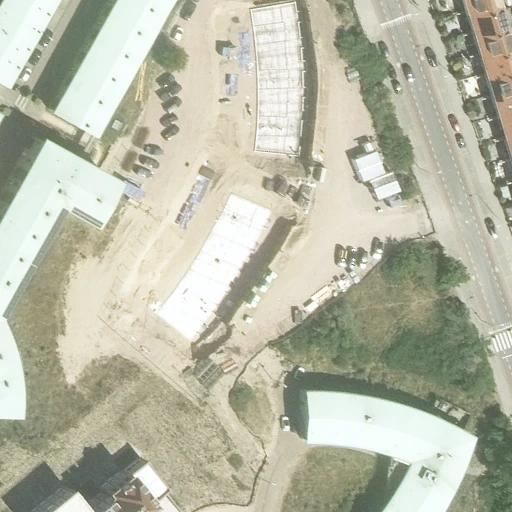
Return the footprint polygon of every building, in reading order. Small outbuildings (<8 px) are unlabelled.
[(39,9),(22,0),(0,0),(0,10),(29,27),(39,9)] [(22,0),(39,9),(44,0),(22,0)] [(106,0),(83,42),(46,108),(87,131),(160,2),(160,0),(106,0)] [(459,0),(463,11),(498,0),(459,0)] [(511,0),(498,0),(463,11),(469,32),(511,18),(511,0)] [(0,33),(19,45),(29,27),(0,10),(0,33)] [(299,12),(256,18),(259,41),(302,36),(299,12)] [(511,41),(511,18),(469,32),(476,53),(510,42),(511,41)] [(0,57),(9,62),(19,45),(0,33),(0,57)] [(302,36),(259,41),(261,63),(304,60),(302,36)] [(476,53),(482,74),(511,64),(511,48),(510,42),(476,53)] [(0,78),(9,62),(0,57),(0,78)] [(304,60),(261,63),(262,86),(305,84),(304,60)] [(511,87),(511,64),(482,74),(488,95),(511,87)] [(305,84),(262,86),(262,109),(304,108),(305,84)] [(511,110),(511,87),(488,95),(495,116),(511,110)] [(304,108),(262,109),(260,131),(302,133),(304,108)] [(511,134),(511,110),(495,116),(501,137),(511,134)] [(302,133),(260,131),(257,153),(300,156),(302,133)] [(511,134),(501,137),(507,158),(511,157),(511,134)] [(0,190),(0,409),(12,410),(13,400),(12,400),(6,400),(7,393),(6,385),(6,377),(4,369),(0,348),(0,287),(32,231),(49,200),(81,218),(104,177),(72,159),(38,140),(31,136),(24,147),(0,190)] [(239,197),(230,218),(269,236),(279,214),(239,197)] [(230,218),(218,238),(257,257),(269,236),(230,218)] [(218,238),(207,260),(243,279),(257,257),(218,238)] [(207,260),(194,277),(229,299),(243,279),(207,260)] [(194,277),(182,294),(216,320),(229,299),(194,277)] [(182,294),(169,309),(200,337),(216,320),(182,294)] [(428,511),(429,511),(434,503),(439,494),(443,486),(447,477),(451,469),(454,461),(457,452),(460,443),(463,435),(455,430),(447,426),(431,418),(423,415),(415,411),(408,408),(400,406),(391,403),(383,401),(375,398),(366,396),(358,395),(349,393),(340,392),(332,391),(323,390),(314,390),(306,390),(298,390),(298,437),(300,437),(308,437),(316,437),(324,438),(331,439),(341,440),(350,442),(359,443),(368,446),(375,448),(382,450),(389,452),(397,455),(404,458),(399,469),(405,472),(392,495),(379,511),(428,511)] [(127,511),(129,511),(130,511),(161,486),(137,457),(120,471),(119,470),(97,488),(100,492),(80,508),(61,485),(27,511),(127,511)]
